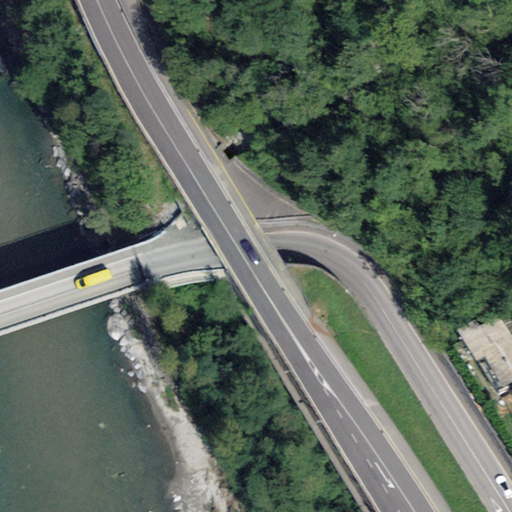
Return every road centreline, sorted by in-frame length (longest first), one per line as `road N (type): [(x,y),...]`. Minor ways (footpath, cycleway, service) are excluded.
road 1 (unclassified): [(508,511),(375,301),(342,263),(319,252),(275,247),(178,259),(0,314)]
road 2 (secondary): [(400,511),(137,85),(96,0)]
